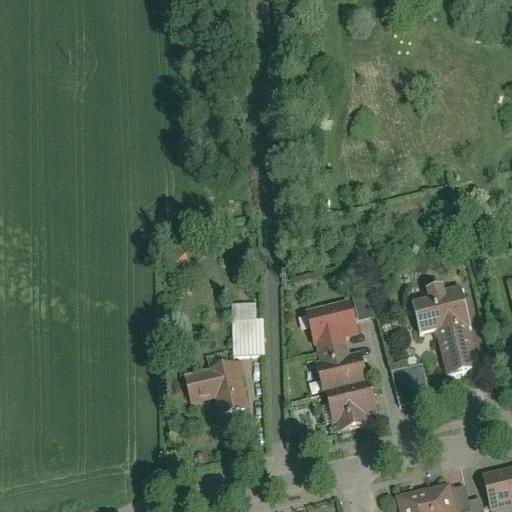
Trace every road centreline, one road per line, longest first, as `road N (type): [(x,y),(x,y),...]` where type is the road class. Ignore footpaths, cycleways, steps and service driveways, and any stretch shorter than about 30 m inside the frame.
road 1 (residential): [(349,464),(159,511)]
road 2 (residential): [(511,423),(349,464)]
